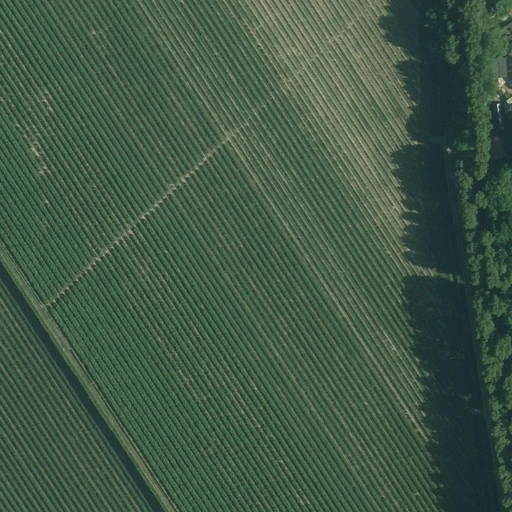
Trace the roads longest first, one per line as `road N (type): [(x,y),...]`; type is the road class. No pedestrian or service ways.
road 1 (track): [(471,175),(511,432)]
road 2 (track): [(464,0),(471,175)]
